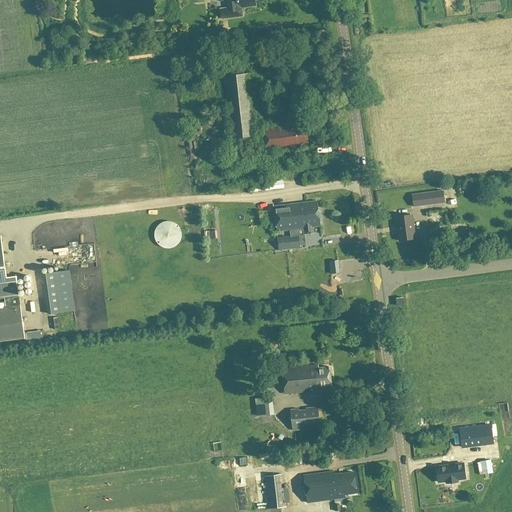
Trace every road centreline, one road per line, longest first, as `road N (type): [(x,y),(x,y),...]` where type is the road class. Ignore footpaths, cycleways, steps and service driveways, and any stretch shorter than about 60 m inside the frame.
road 1 (tertiary): [(377,283),(338,0)]
road 2 (tertiary): [(408,511),(377,283)]
road 3 (unclassified): [(377,283),(511,265)]
